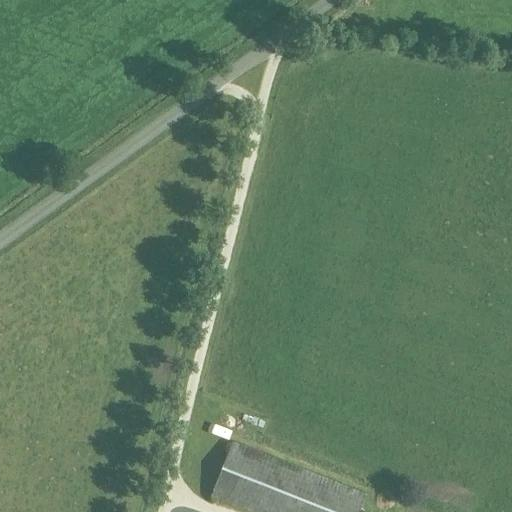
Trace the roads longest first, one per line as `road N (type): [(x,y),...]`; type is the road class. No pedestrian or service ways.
road 1 (unclassified): [(276,43),(162,511)]
road 2 (unclassified): [(0,242),(276,43)]
